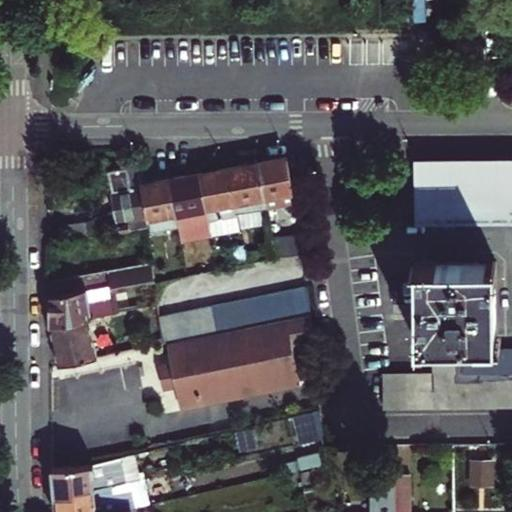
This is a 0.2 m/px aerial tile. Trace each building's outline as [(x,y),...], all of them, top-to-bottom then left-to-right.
[(258,162),(266,209),(296,203),(293,190),(287,157),(258,162)] [(418,221),(511,220),(511,161),(432,162),(432,169),(415,208),(417,208),(418,221)] [(229,168),(237,214),(266,209),(258,162),(229,168)] [(115,208),(120,230),(147,225),(149,225),(141,184),(137,164),(108,169),(115,208)] [(200,173),(211,235),(240,230),(237,214),(229,168),(200,173)] [(171,179),(179,225),(182,240),(211,235),(200,173),(171,179)] [(149,225),(150,230),(179,225),(171,179),(141,184),(149,225)] [(85,221),(88,236),(120,230),(115,208),(85,221)] [(66,225),(69,239),(88,236),(85,221),(66,225)] [(272,240),(276,258),(308,253),(307,233),(272,240)] [(416,342),(433,342),(433,372),(464,371),(463,349),(463,341),(497,341),(496,260),(415,261),(415,305),(416,342)] [(152,261),(50,279),(50,299),(50,324),(88,317),(118,311),(114,291),(155,283),(152,261)] [(168,341),(311,312),(306,285),(158,315),(164,342),(168,341)] [(177,386),(181,405),(299,381),(292,344),(313,340),(312,327),(311,312),(168,341),(172,361),(177,386)] [(54,343),(58,364),(97,356),(88,317),(50,324),(54,343)] [(511,348),(463,349),(464,371),(511,370),(511,348)] [(172,361),(157,364),(162,389),(177,386),(172,361)] [(383,372),(384,408),(452,407),(502,406),(511,406),(511,370),(464,371),(433,372),(383,372)] [(319,409),(293,415),(300,443),(323,437),(319,409)] [(282,473),(321,464),(319,452),(298,457),(298,459),(280,464),(282,473)] [(127,454),(120,456),(124,473),(138,470),(134,453),(128,455),(127,454)] [(53,478),(54,494),(75,492),(74,488),(95,485),(95,488),(141,479),(138,470),(124,473),(120,456),(92,462),(52,466),(53,478)] [(467,484),(493,484),(492,458),(467,458),(467,484)] [(318,468),(300,472),(308,511),(314,511),(321,510),(316,486),(322,485),(318,468)] [(394,511),(394,474),(394,472),(377,472),(377,490),(372,491),(372,511),(394,511)] [(394,474),(394,511),(410,511),(410,473),(394,474)] [(75,492),(54,494),(56,505),(56,511),(111,511),(132,507),(149,503),(144,478),(141,479),(95,488),(95,485),(74,488),(75,492)]
